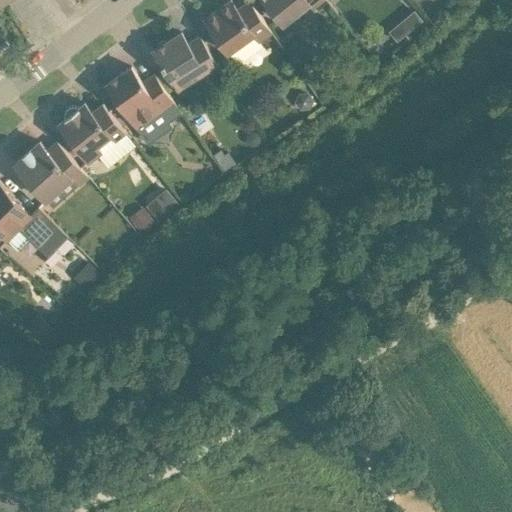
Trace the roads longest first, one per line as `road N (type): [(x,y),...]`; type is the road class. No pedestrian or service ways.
road 1 (track): [(76,511),(511,276)]
road 2 (residential): [(0,96),(120,0)]
